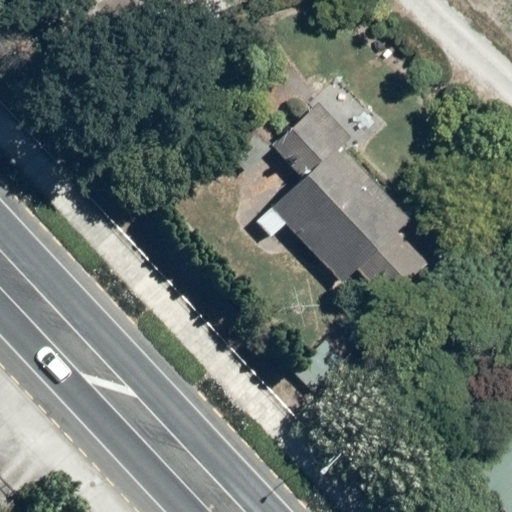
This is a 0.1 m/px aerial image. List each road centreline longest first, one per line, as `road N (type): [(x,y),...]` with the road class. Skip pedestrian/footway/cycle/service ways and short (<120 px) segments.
road 1 (secondary): [(0,219),(272,511)]
road 2 (secondary): [(183,511),(0,316)]
